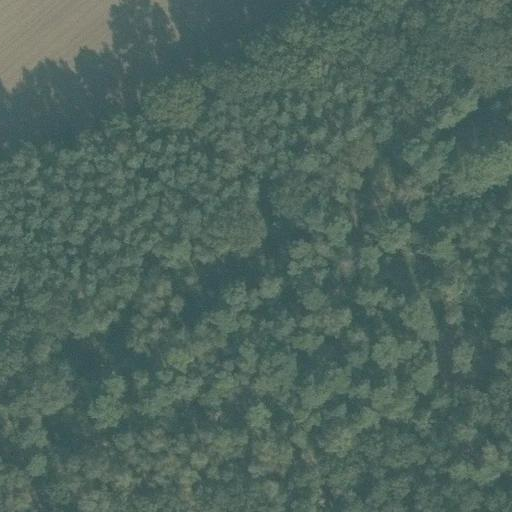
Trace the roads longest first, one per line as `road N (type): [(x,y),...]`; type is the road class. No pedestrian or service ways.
road 1 (track): [(0,345),(353,149),(445,102),(511,81)]
road 2 (track): [(0,498),(181,493),(268,475),(378,433),(511,353)]
road 3 (track): [(0,159),(169,96),(327,0)]
